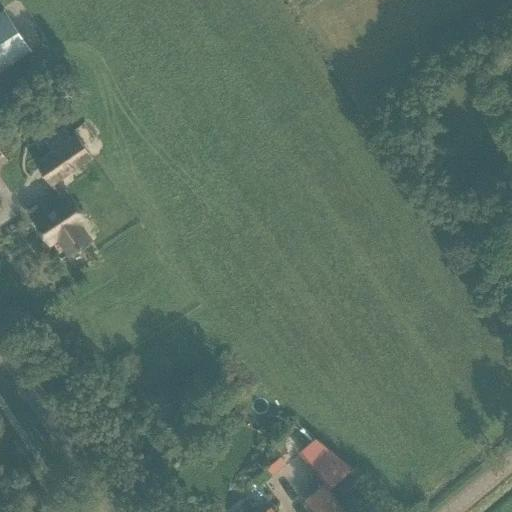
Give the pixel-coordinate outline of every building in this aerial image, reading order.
[(4,11),(0,13),(0,70),(30,51),(4,11)] [(51,184),(91,157),(75,135),(71,137),(55,114),(36,127),(45,139),(44,139),(52,151),(36,162),(51,184)] [(65,188),(57,193),(56,192),(40,203),(46,212),(34,220),(50,244),(58,239),(59,240),(57,241),(56,244),(59,248),(61,248),(63,247),(69,255),(91,241),(79,224),(86,220),(84,217),(85,213),(82,209),(78,209),(69,196),(65,188)] [(84,286),(101,331),(122,323),(105,279),(84,286)] [(257,460),(245,469),(262,491),(274,482),(257,460)] [(354,476),(339,487),(345,496),(361,485),(354,476)] [(314,511),(345,511),(324,484),(305,500),(314,511)] [(280,486),(269,497),(283,511),(291,511),(299,505),(280,486)]
